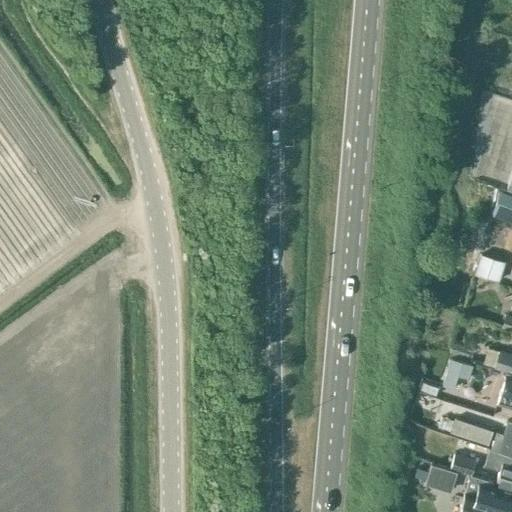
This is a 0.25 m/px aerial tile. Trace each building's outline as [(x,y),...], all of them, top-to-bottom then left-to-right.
[(510,60),(500,60),(501,69),(511,69),(510,60)] [(511,197),(497,192),(489,214),(511,222),(511,205),(511,203),(511,197)] [(480,253),(473,272),(498,281),(505,262),(480,253)] [(511,315),(505,313),(501,326),(511,330),(511,315)] [(474,351),(453,344),(449,356),(470,362),(474,351)] [(511,354),(500,350),(496,360),(494,366),(511,372),(511,354)] [(451,357),(443,383),(455,387),(459,375),(469,378),(473,365),(451,357)] [(511,375),(506,373),(496,402),(511,406),(511,375)] [(490,445),(495,431),(454,418),(449,431),(490,445)] [(511,421),(507,420),(497,451),(511,455),(511,421)] [(494,482),(507,486),(511,487),(511,464),(509,464),(511,456),(511,455),(497,451),(488,448),(483,465),(498,470),(494,482)] [(453,454),(449,468),(470,474),(474,460),(453,454)] [(454,475),(429,467),(425,482),(449,489),(454,475)] [(417,468),(414,477),(424,480),(426,472),(417,468)] [(469,477),(458,511),(457,511),(511,511),(511,493),(491,486),(493,480),(471,474),(470,478),(469,477)]
